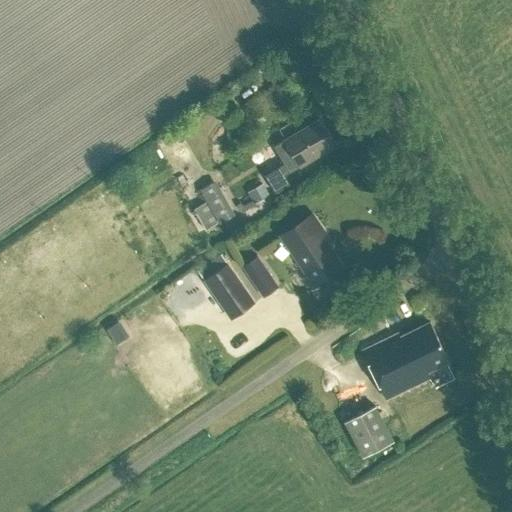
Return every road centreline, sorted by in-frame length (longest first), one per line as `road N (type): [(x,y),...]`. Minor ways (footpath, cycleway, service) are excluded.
road 1 (unclassified): [(72,511),(454,248)]
road 2 (tertiary): [(454,248),(343,0)]
road 3 (tertiary): [(511,372),(454,248)]
